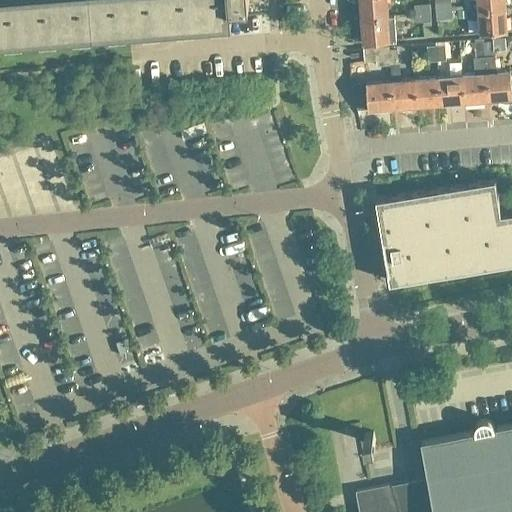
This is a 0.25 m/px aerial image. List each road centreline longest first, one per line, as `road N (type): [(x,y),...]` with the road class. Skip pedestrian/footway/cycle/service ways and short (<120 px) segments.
road 1 (residential): [(0,230),(345,194)]
road 2 (tertiary): [(0,480),(254,390)]
road 3 (residential): [(337,150),(511,133)]
road 4 (residential): [(148,54),(321,40)]
road 5 (residential): [(375,345),(345,194)]
road 6 (tertiary): [(375,345),(511,320)]
road 7 (tertiary): [(254,390),(375,345)]
road 8 (residential): [(289,511),(254,390)]
